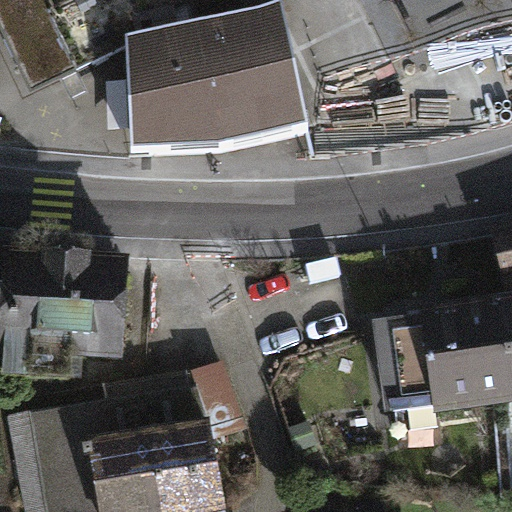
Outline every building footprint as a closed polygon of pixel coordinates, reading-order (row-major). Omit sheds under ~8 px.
[(0,0),(0,29),(34,91),(129,47),(127,35),(190,22),(182,0),(0,0)] [(182,0),(190,22),(279,5),(277,0),(182,0)] [(190,22),(127,35),(129,47),(134,151),(226,151),(308,135),(281,15),(279,5),(190,22)] [(511,293),(511,302),(375,325),(385,419),(491,408),(501,511),(511,511),(511,229),(496,234),(511,293)] [(135,258),(8,250),(7,261),(0,260),(0,329),(1,330),(0,341),(0,356),(7,357),(5,378),(85,383),(86,363),(128,366),(135,258)] [(106,402),(9,417),(25,511),(227,511),(211,422),(200,387),(190,388),(187,372),(103,385),(106,402)] [(305,511),(335,511),(333,499),(305,504),(305,511)]
